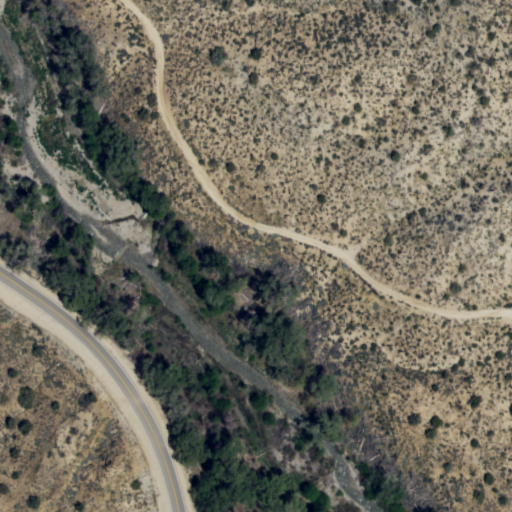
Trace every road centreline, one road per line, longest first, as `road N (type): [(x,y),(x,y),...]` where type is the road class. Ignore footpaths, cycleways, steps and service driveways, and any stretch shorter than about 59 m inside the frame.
road 1 (residential): [(511,315),(405,305),(335,250),(231,212),(175,131),(156,31),(127,0)]
road 2 (secondary): [(178,511),(154,436),(105,358),(0,272)]
